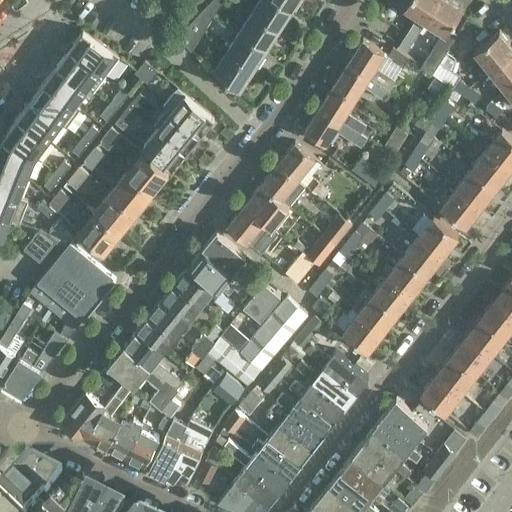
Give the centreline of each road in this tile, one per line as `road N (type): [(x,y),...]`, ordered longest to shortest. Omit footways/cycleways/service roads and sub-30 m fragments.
road 1 (residential): [(352,0),(263,136),(25,427)]
road 2 (residential): [(278,511),(378,381),(399,368),(511,213)]
road 3 (residential): [(25,427),(195,511)]
